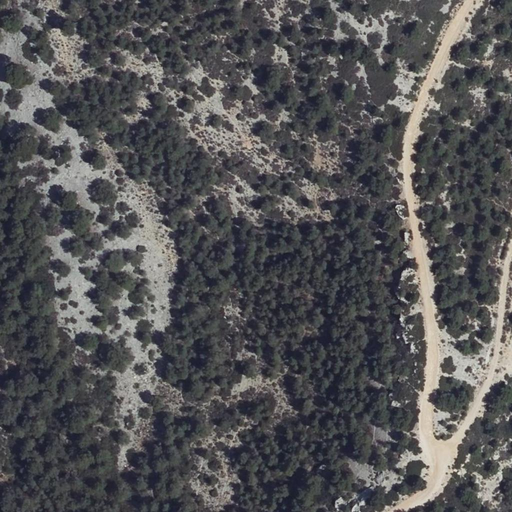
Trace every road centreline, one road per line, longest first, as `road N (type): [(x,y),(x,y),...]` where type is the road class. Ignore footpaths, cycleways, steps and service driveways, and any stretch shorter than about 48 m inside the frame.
road 1 (track): [(474,0),(384,162),(408,433),(424,487),(380,511)]
road 2 (track): [(422,462),(472,409),(511,278)]
